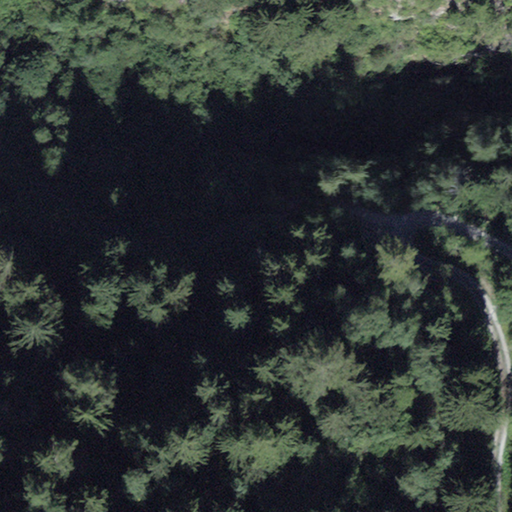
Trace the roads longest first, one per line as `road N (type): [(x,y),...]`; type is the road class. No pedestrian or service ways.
road 1 (track): [(492,511),(507,398),(493,314),(411,245),(401,215)]
road 2 (track): [(511,256),(462,224),(401,215)]
